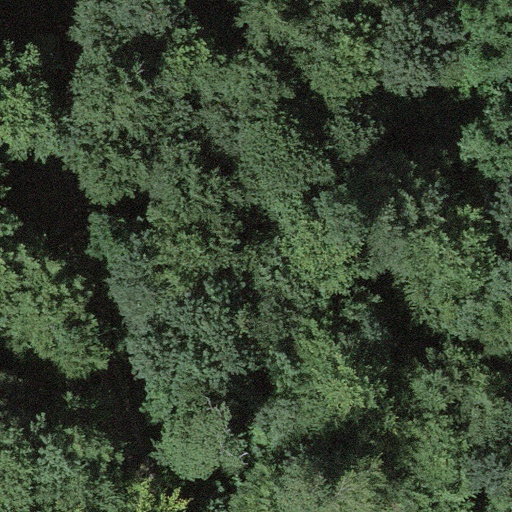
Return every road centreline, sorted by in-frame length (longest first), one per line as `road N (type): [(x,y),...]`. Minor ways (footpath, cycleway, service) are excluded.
road 1 (track): [(156,511),(53,172),(23,0)]
road 2 (track): [(0,370),(126,427)]
